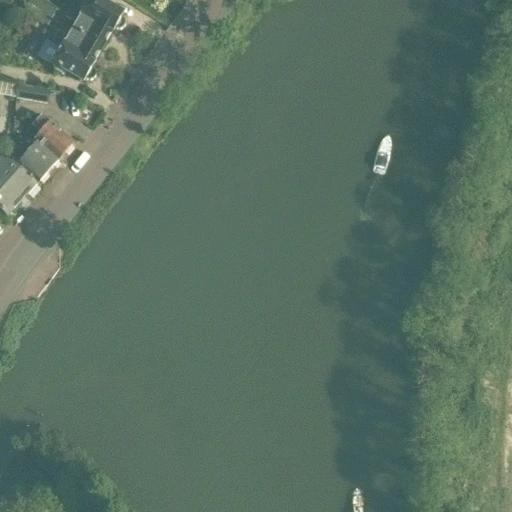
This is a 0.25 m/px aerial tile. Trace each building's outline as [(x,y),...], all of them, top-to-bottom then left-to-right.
[(33,0),(31,0),(28,7),(51,21),(56,13),(33,0)] [(76,24),(72,31),(102,49),(111,34),(112,35),(114,32),(119,33),(124,31),(126,28),(126,21),(122,19),(124,15),(107,5),(107,0),(105,0),(90,0),(84,11),(73,6),(66,19),(76,24)] [(28,7),(24,14),(47,28),(51,21),(28,7)] [(92,65),(102,49),(72,31),(68,38),(57,32),(50,46),(46,43),(38,58),(52,67),(53,72),(61,76),(66,76),(83,85),(85,81),(89,83),(94,82),(96,78),(96,72),(92,70),(94,66),(92,65)] [(15,100),(18,102),(47,106),(49,94),(17,88),(15,100)] [(41,117),(37,122),(40,125),(38,128),(53,141),(45,150),(58,161),(73,145),(41,117)] [(40,125),(37,122),(31,128),(39,135),(34,141),(28,137),(17,150),(26,157),(16,168),(36,186),(58,161),(45,150),(53,141),(38,128),(40,125)] [(36,186),(16,168),(12,165),(10,167),(0,160),(0,183),(21,203),(36,186)] [(0,183),(0,213),(6,219),(21,203),(0,183)]
